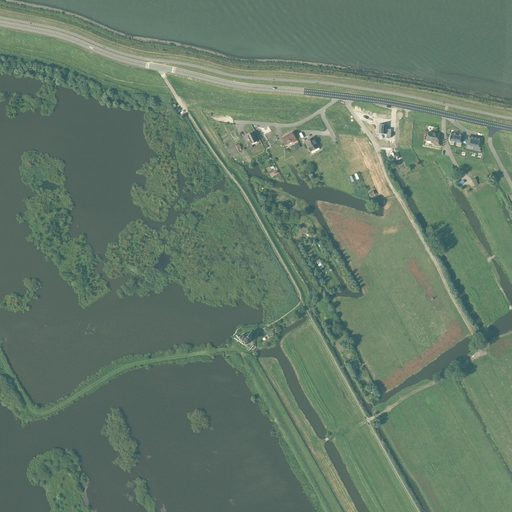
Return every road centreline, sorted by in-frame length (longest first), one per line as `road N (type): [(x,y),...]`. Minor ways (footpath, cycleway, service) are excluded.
road 1 (track): [(369,136),(483,351),(332,436)]
road 2 (tertiary): [(511,128),(161,68)]
road 3 (track): [(242,353),(123,367),(45,412),(32,411),(0,355)]
road 4 (tertiary): [(161,68),(0,23)]
